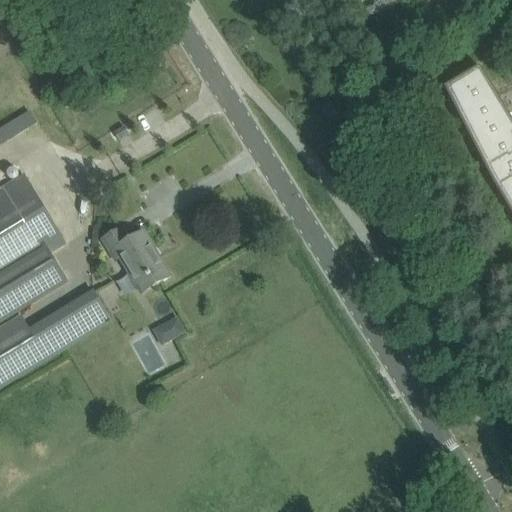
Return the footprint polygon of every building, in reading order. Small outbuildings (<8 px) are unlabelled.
[(511,120),(482,71),(445,90),(494,184),(511,214),(511,120)] [(34,119),(30,112),(0,130),(0,134),(2,138),(34,119)] [(0,283),(50,254),(65,245),(24,177),(0,190),(0,283)] [(122,229),(103,240),(116,262),(120,260),(142,296),(171,278),(144,233),(130,241),(122,229)] [(50,254),(0,283),(0,326),(69,284),(50,254)] [(23,317),(0,330),(0,389),(111,322),(94,294),(31,331),(23,317)] [(181,359),(172,340),(184,335),(176,319),(132,340),(148,374),(181,359)]
